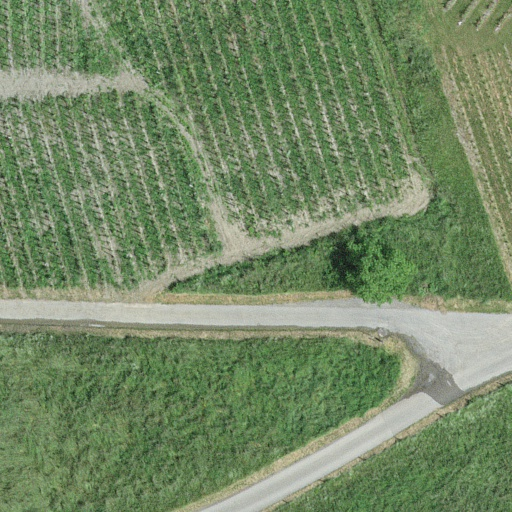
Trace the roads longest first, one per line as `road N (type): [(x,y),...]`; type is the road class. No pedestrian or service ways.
road 1 (track): [(491,364),(446,330),(390,319),(0,308)]
road 2 (unclassified): [(511,354),(223,511)]
